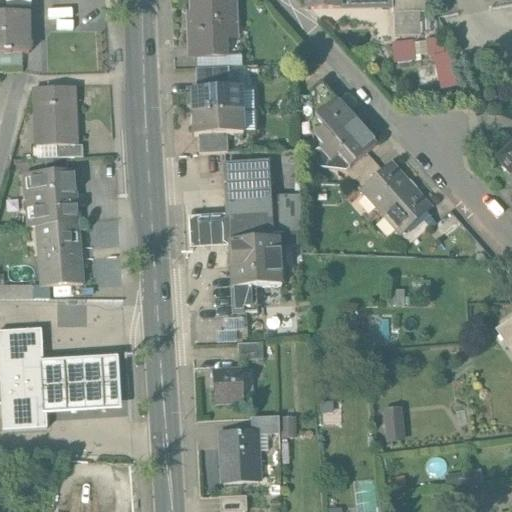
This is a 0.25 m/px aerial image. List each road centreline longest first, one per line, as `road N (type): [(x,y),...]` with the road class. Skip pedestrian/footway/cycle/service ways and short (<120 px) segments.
road 1 (primary): [(170,511),(140,0)]
road 2 (residential): [(511,238),(459,180),(435,131)]
